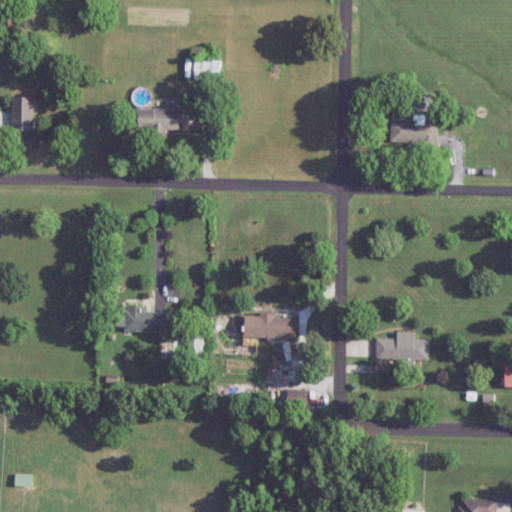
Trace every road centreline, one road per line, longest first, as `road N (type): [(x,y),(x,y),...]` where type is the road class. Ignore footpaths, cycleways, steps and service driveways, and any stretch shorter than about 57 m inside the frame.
road 1 (residential): [(0,180),(511,193)]
road 2 (residential): [(346,0),(336,419)]
road 3 (residential): [(336,419),(511,429)]
